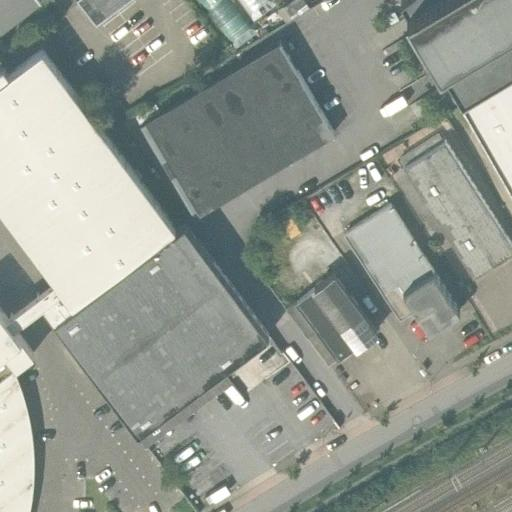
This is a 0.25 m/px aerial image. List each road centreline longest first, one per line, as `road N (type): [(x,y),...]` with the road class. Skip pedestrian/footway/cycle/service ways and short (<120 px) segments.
road 1 (tertiary): [(268,511),(511,371)]
road 2 (unknown): [(271,509),(226,441),(227,423),(243,408),(265,398),(285,405),(337,469)]
